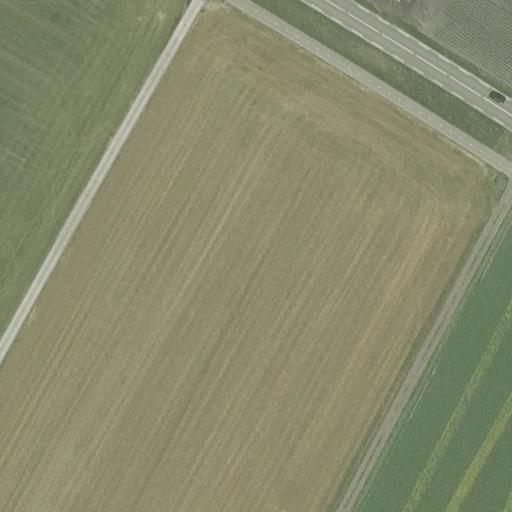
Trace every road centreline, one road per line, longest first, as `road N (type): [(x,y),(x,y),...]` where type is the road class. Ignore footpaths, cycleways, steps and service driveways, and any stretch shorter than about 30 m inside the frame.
road 1 (track): [(0,346),(197,0)]
road 2 (secondary): [(511,119),(321,0)]
